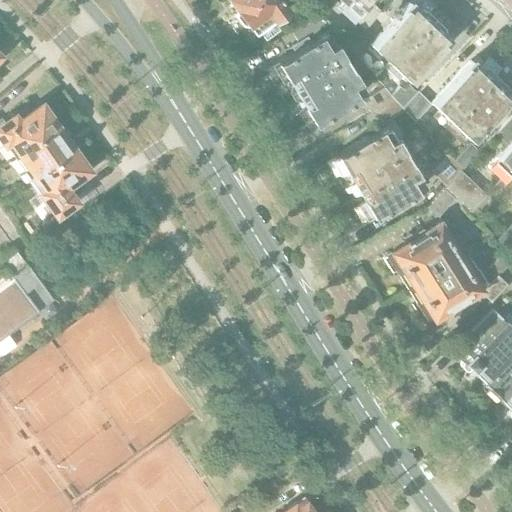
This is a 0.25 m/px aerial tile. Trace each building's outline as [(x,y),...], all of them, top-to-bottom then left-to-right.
[(289,11),(280,0),(226,0),(234,10),(234,16),(242,26),(248,27),(254,36),(258,33),(264,40),(277,30),(272,23),(289,11)] [(319,12),(328,2),(326,0),(320,0),(313,7),(319,12)] [(338,0),(354,15),(351,18),(363,29),(380,12),(368,0),(367,0),(338,0)] [(369,45),(389,64),(430,19),(421,10),(416,11),(409,3),(405,0),(402,4),(396,9),(400,12),(369,45)] [(313,71),(340,55),(326,32),(332,27),(319,13),(290,31),(297,41),(289,45),(293,52),(288,56),(271,66),(281,82),(285,79),(289,86),(288,92),(293,99),(296,100),(321,85),(313,71)] [(430,19),(389,64),(407,81),(427,60),(447,40),(440,33),(441,31),(440,28),(430,19)] [(363,93),(340,55),(313,71),(321,85),(296,100),(299,101),(303,107),(298,110),(308,126),(335,109),(356,98),(355,97),(363,93)] [(430,103),(449,121),(491,77),(482,68),(478,67),(477,68),(470,61),(453,79),(430,103)] [(491,77),(449,121),(468,140),(508,98),(500,90),(502,89),(501,86),(491,77)] [(402,106),(415,92),(408,85),(403,90),(399,86),(390,95),(393,98),(402,106)] [(366,97),(362,100),(369,112),(393,98),(390,95),(384,87),(366,97)] [(415,92),(402,106),(400,108),(403,110),(413,121),(430,104),(417,91),(415,92)] [(393,98),(369,112),(378,126),(379,124),(403,110),(400,108),(402,106),(393,98)] [(15,155),(55,127),(40,106),(31,112),(27,107),(3,124),(0,119),(0,144),(3,149),(8,145),(15,155)] [(461,169),(448,182),(442,188),(453,198),(475,219),(492,200),(511,179),(511,115),(495,133),(506,144),(494,157),(488,164),(488,169),(498,177),(502,177),(486,195),(470,180),(480,169),(470,160),(462,168),(461,169)] [(352,192),(358,194),(384,178),(376,162),(414,140),(411,135),(400,142),(397,137),(394,138),(386,125),(378,130),(378,129),(343,149),(344,150),(343,151),(331,158),(340,174),(345,172),(349,179),(348,185),(352,192)] [(26,182),(71,149),(55,127),(15,155),(29,175),(24,179),(26,182)] [(384,178),(358,194),(362,201),(357,203),(367,219),(384,209),(415,192),(414,190),(422,186),(421,184),(414,173),(417,170),(403,147),(414,141),(414,140),(376,162),(384,178)] [(453,160),(461,169),(462,168),(470,160),(478,151),(469,143),(453,160)] [(71,149),(26,182),(53,219),(55,216),(74,203),(71,198),(72,198),(68,193),(82,183),(78,178),(87,171),(71,149)] [(448,182),(461,169),(453,160),(447,155),(431,172),(440,181),(443,178),(448,182)] [(436,216),(453,198),(442,188),(426,207),(436,216)] [(404,245),(391,253),(402,269),(396,273),(398,275),(408,292),(468,256),(465,251),(456,237),(457,236),(446,219),(441,222),(438,219),(421,228),(409,236),(402,241),(404,245)] [(511,220),(496,239),(507,249),(511,242),(511,220)] [(511,242),(507,249),(502,254),(504,256),(510,262),(511,263),(511,242)] [(0,334),(50,298),(20,257),(14,248),(0,258),(0,334)] [(495,276),(496,276),(497,275),(509,263),(504,256),(502,254),(488,268),(492,272),(495,276)] [(468,256),(408,292),(415,303),(417,306),(421,303),(432,319),(433,318),(435,321),(447,313),(447,315),(468,302),(465,298),(478,290),(476,287),(485,282),(476,267),(475,268),(468,256)] [(495,276),(479,292),(480,293),(489,302),(506,284),(497,275),(496,276),(495,276)] [(469,370),(481,381),(511,348),(511,328),(501,318),(496,324),(484,312),(467,330),(479,341),(477,343),(473,339),(472,341),(465,348),(469,352),(460,361),(460,366),(464,371),(469,370)] [(497,398),(511,382),(511,348),(481,381),(480,382),(481,388),(486,393),(492,393),(497,398)] [(511,382),(497,398),(508,409),(507,410),(508,410),(507,415),(511,419),(511,418),(511,382)] [(306,511),(303,508),(304,508),(299,500),(282,511),(306,511)]
